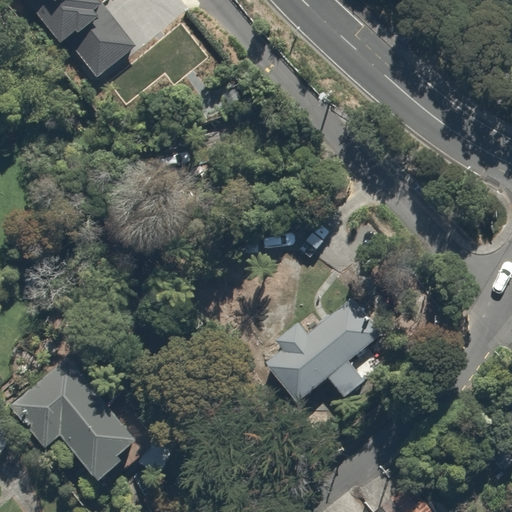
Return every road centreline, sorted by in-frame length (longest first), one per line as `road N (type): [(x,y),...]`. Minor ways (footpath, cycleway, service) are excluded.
road 1 (residential): [(216,0),(495,307)]
road 2 (residential): [(495,307),(412,420),(308,511)]
road 3 (residential): [(301,0),(433,116),(511,164)]
